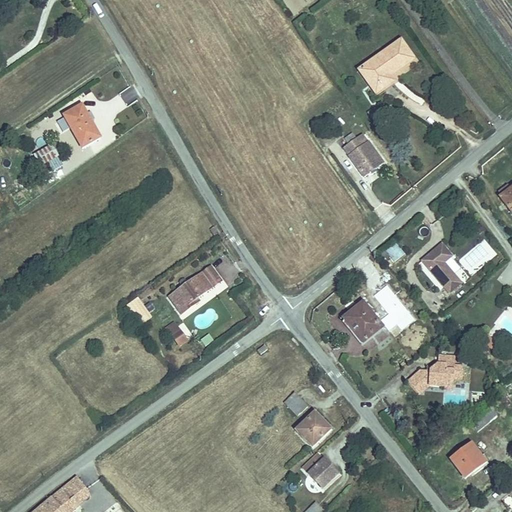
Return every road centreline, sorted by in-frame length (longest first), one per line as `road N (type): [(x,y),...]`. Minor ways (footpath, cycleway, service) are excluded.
road 1 (residential): [(288,311),(93,0)]
road 2 (unclassified): [(17,511),(288,311)]
road 3 (unclassified): [(288,311),(511,124)]
road 4 (residential): [(443,511),(288,311)]
